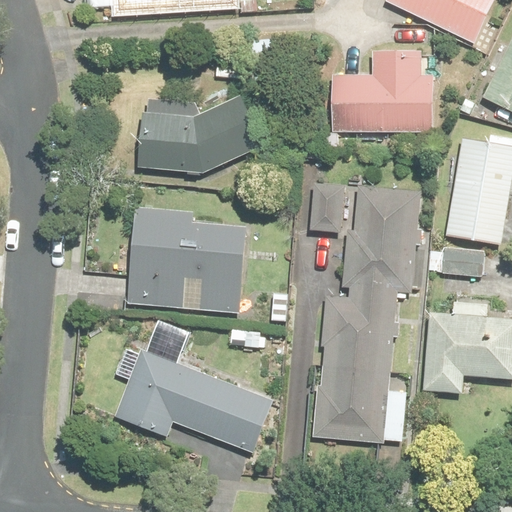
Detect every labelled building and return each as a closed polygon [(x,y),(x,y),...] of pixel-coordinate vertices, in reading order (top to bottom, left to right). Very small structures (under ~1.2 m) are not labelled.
[(116,0),(118,20),(240,13),(238,0),(116,0)] [(501,0),(391,0),(390,5),(478,48),(501,0)] [(297,67),(296,42),(248,44),(249,70),(297,67)] [(511,45),(486,100),(511,112),(511,45)] [(336,135),(440,136),(440,79),(430,79),(431,55),(378,54),(378,78),(336,77),(336,135)] [(253,157),(257,107),(209,103),(208,110),(147,104),(141,171),(208,177),(253,157)] [(511,207),(511,140),(491,137),(489,148),(466,144),(450,238),(505,248),(511,207)] [(317,187),(313,232),(343,235),(347,190),(317,187)] [(359,236),(352,235),(348,291),(355,291),(354,307),(330,305),(320,441),(406,447),(410,397),(393,396),(401,294),(418,295),(425,195),(362,190),(359,236)] [(197,219),(140,214),(131,307),(243,317),(251,231),(197,226),(197,219)] [(487,255),(434,250),(432,275),(485,280),(487,255)] [(492,308),(457,306),(456,319),(434,317),(427,393),(464,396),(466,378),(511,381),(511,323),(491,322),(492,308)] [(278,402),(134,346),(121,378),(134,383),(120,419),(169,438),(175,425),(257,457),(278,402)]
